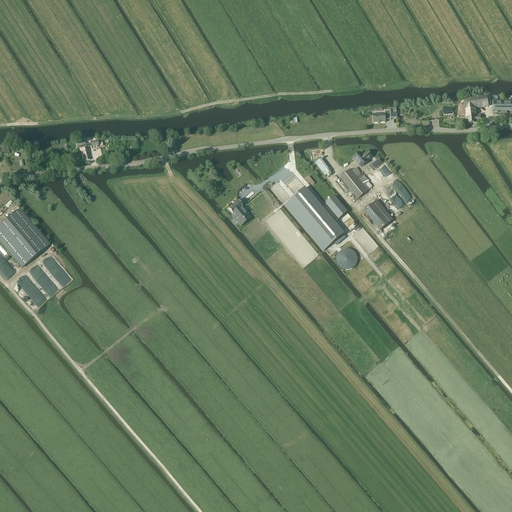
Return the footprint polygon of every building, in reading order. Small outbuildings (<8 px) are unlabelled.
[(461,111),(459,111),(460,116),(466,115),(466,120),(471,120),(470,117),(477,116),(476,108),(489,106),(487,98),(464,100),(465,106),(460,106),(461,111)] [(511,111),(511,100),(493,101),(493,111),(511,111)] [(378,123),(381,123),(386,122),(385,119),(391,118),(390,111),(385,111),(385,114),(373,115),(374,123),(378,123)] [(471,120),(466,120),(467,124),(478,123),(478,122),(481,121),(481,116),(479,116),(477,116),(470,117),(471,120)] [(84,162),(90,160),(87,148),(86,148),(85,143),(78,145),(79,149),(81,148),(82,149),(81,150),(84,162)] [(354,158),(361,167),(368,162),(367,161),(372,157),(368,151),(364,154),(364,155),(363,156),(360,153),(354,158)] [(374,169),(381,163),(379,160),(372,165),(374,169)] [(340,178),(342,180),(357,199),(368,191),(350,170),(340,178)] [(309,177),(307,179),(312,186),(315,184),(309,177)] [(303,180),(281,197),(308,228),(330,212),(303,180)] [(326,204),(339,220),(348,212),(335,197),(326,204)] [(236,198),(224,208),(227,211),(226,212),(234,222),(246,212),(238,203),(239,202),(236,198)] [(364,211),(381,230),(392,220),(376,201),(364,211)] [(0,226),(0,241),(22,268),(49,245),(19,210),(0,226)]
